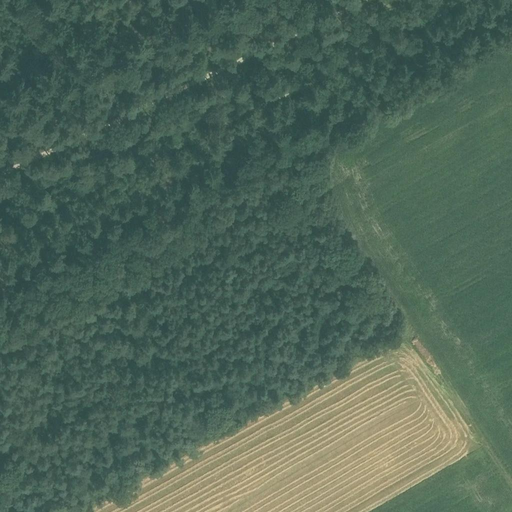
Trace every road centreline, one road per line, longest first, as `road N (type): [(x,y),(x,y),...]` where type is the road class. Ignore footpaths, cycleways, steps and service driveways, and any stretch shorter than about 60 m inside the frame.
road 1 (track): [(0,235),(466,0)]
road 2 (track): [(367,0),(0,175)]
